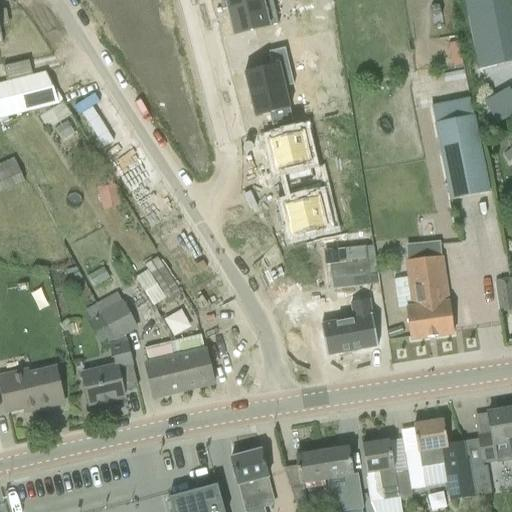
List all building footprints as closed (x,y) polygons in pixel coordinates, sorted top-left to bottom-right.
[(223,0),(226,11),(272,0),(271,0),(223,0)] [(272,0),(226,11),(232,37),(278,26),(272,0)] [(511,0),(464,0),(479,71),(511,63),(511,0)] [(0,37),(1,38),(0,34),(0,30),(9,29),(5,12),(0,13),(0,37)] [(448,45),(453,68),(462,66),(458,43),(448,45)] [(241,72),(247,96),(293,85),(285,49),(268,53),(271,65),(241,72)] [(26,66),(3,72),(6,84),(29,78),(26,66)] [(294,86),(293,85),(247,96),(253,121),(269,117),(272,127),(293,122),(290,112),(293,111),(287,87),(294,86)] [(511,88),(487,100),(499,124),(511,117),(511,88)] [(432,107),(435,124),(434,124),(450,201),(490,193),(474,116),(473,116),(470,99),(432,107)] [(302,135),(269,143),(276,172),(285,170),(289,183),(312,178),(302,135)] [(511,149),(503,156),(507,163),(511,159),(511,149)] [(14,157),(0,163),(0,191),(24,181),(14,157)] [(115,185),(98,190),(103,211),(120,206),(115,185)] [(294,205),(285,207),(292,237),(325,229),(314,186),(291,192),(294,205)] [(406,308),(411,342),(413,342),(413,341),(428,339),(428,340),(436,339),(436,338),(451,336),(451,337),(453,336),(442,259),(407,264),(409,279),(393,281),(397,309),(406,308)] [(80,276),(74,266),(64,268),(65,273),(70,271),(75,279),(80,276)] [(163,267),(162,267),(149,275),(147,272),(135,279),(153,308),(165,300),(168,304),(181,296),(163,267)] [(511,278),(495,281),(499,313),(511,311),(511,278)] [(100,313),(101,315),(88,322),(102,347),(115,341),(115,342),(138,330),(123,300),(121,301),(117,293),(108,298),(105,293),(94,298),(98,304),(97,305),(101,313),(100,313)] [(337,355),(378,349),(370,302),(352,304),(354,320),(321,325),(326,356),(337,354),(337,355)] [(183,310),(166,318),(174,335),(191,327),(183,310)] [(401,328),(387,332),(389,340),(403,335),(401,328)] [(173,375),(177,393),(212,385),(214,385),(206,351),(204,351),(201,336),(175,342),(179,358),(183,357),(186,372),(173,375)] [(120,376),(134,373),(127,342),(109,346),(115,367),(82,375),(89,406),(99,404),(100,407),(111,404),(110,402),(125,398),(120,376)] [(155,398),(177,393),(173,375),(186,372),(183,357),(179,358),(175,342),(144,349),(148,365),(146,366),(153,399),(155,399),(155,398)] [(25,413),(64,404),(55,369),(28,375),(27,372),(0,378),(0,386),(6,414),(24,409),(25,413)] [(511,459),(511,410),(487,415),(491,437),(477,439),(482,465),(511,460),(511,459)] [(447,446),(443,422),(413,427),(417,454),(418,453),(421,469),(444,465),(449,502),(460,500),(475,498),(470,465),(469,459),(466,460),(463,443),(447,446)] [(362,446),(367,480),(370,502),(371,504),(398,499),(399,502),(411,500),(407,473),(394,475),(389,442),(362,446)] [(353,476),(349,448),(321,453),(326,481),(327,481),(331,511),(349,511),(363,510),(357,475),(353,476)] [(273,495),(261,451),(230,459),(238,487),(240,486),(244,503),(273,495)] [(326,481),(321,453),(295,457),(297,467),(283,469),(296,509),(307,507),(304,491),(303,485),(326,481)] [(223,511),(217,486),(168,499),(171,511),(223,511)]
